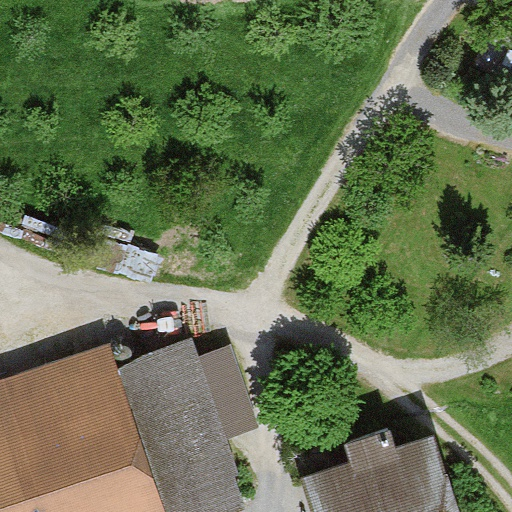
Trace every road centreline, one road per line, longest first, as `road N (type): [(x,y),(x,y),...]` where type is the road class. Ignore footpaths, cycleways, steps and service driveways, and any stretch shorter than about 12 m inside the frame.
road 1 (track): [(453,0),(251,312),(109,291),(0,255)]
road 2 (track): [(511,492),(391,378),(343,348),(251,312)]
road 3 (track): [(266,511),(270,404),(251,312)]
road 4 (track): [(391,378),(454,367),(511,343)]
